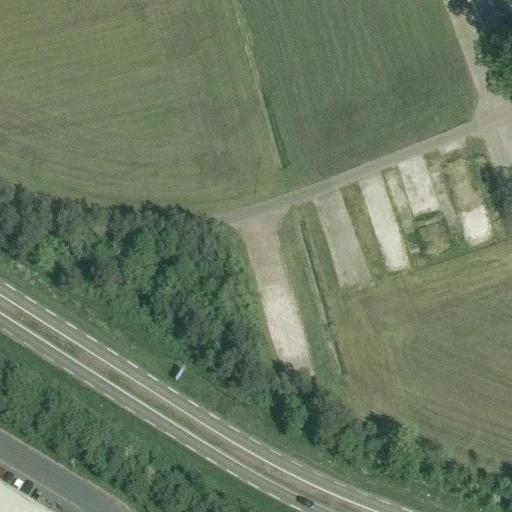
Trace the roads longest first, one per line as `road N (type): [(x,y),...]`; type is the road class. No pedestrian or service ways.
road 1 (primary): [(391,511),(255,450),(0,288)]
road 2 (primary): [(0,321),(316,511)]
road 3 (unclassified): [(102,511),(0,446)]
